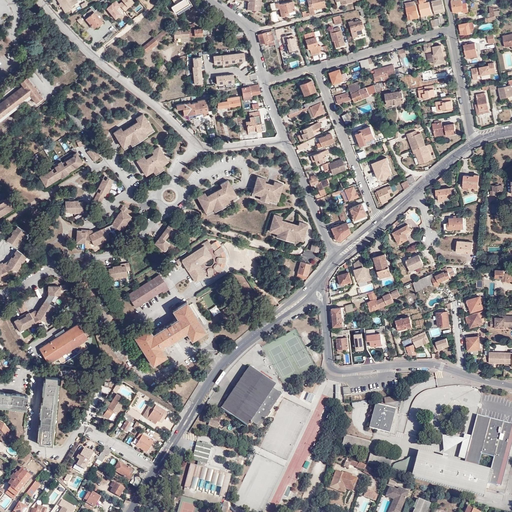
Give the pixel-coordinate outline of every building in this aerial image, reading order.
[(57,0),(65,12),(71,9),(72,8),(72,7),(72,6),(77,2),(75,0),(57,0)] [(115,0),(106,7),(115,19),(121,14),(117,9),(121,5),(124,10),(135,2),(132,0),(115,0)] [(188,0),(181,0),(171,5),(176,14),(192,6),(188,0)] [(259,0),(242,0),(248,0),(247,10),(260,11),(259,0)] [(313,10),(314,10),(325,7),(323,0),(306,0),(308,7),(312,6),(313,10)] [(425,1),(424,0),(419,0),(420,4),(422,16),(431,14),(429,2),(424,3),(423,1),(425,1)] [(441,0),(436,0),(432,1),(435,13),(444,11),(441,0)] [(450,0),(453,12),(462,11),(463,13),(467,12),(466,3),(462,4),(461,0),(457,0),(454,1),(453,0),(450,0)] [(280,4),(280,3),(275,4),(276,9),(279,8),(281,17),(295,14),(292,1),(280,4)] [(414,2),(411,2),(411,6),(406,7),(408,19),(418,17),(416,5),(415,5),(414,2)] [(488,17),(496,15),(495,10),(495,8),(490,7),(491,13),(487,13),(488,17)] [(104,23),(92,10),(84,17),(94,29),(97,26),(98,28),(104,23)] [(339,15),(331,17),(333,24),(341,22),(339,15)] [(353,22),(352,20),(348,22),(352,37),(357,36),(355,30),(363,28),(361,20),(353,22)] [(470,33),(468,23),(460,24),(462,34),(470,33)] [(173,37),(188,36),(188,30),(187,30),(182,30),(182,27),(177,28),(177,31),(172,31),(173,37)] [(188,30),(188,36),(213,34),(213,30),(210,30),(209,29),(206,29),(206,28),(193,29),(193,27),(188,27),(188,30),(187,30),(188,30)] [(344,45),(339,27),(329,30),(332,41),(333,40),(335,47),(344,45)] [(153,39),(156,43),(168,32),(165,28),(153,39)] [(282,28),(275,30),(276,36),(277,39),(282,38),(280,33),(283,33),(282,28)] [(263,34),(262,31),(261,32),(258,34),(260,44),(265,42),(266,45),(269,44),(271,44),(270,42),(272,42),(271,41),(273,40),(273,37),(276,36),(275,30),(274,29),(271,29),(271,32),(263,34)] [(489,42),(495,41),(493,32),(478,35),(478,36),(487,35),(489,42)] [(505,47),(511,45),(511,33),(503,35),(505,47)] [(291,38),(290,35),(283,37),(287,52),(298,49),(295,37),(291,38)] [(271,44),(269,44),(270,46),(275,45),(275,49),(279,48),(277,39),(276,36),(273,37),(273,40),(271,41),(272,42),(270,42),(271,44)] [(315,37),(305,40),(308,48),(306,49),(308,56),(312,56),(312,53),(317,52),(322,51),(320,45),(318,45),(315,37)] [(155,44),(156,43),(153,39),(141,49),(145,53),(146,53),(155,44)] [(433,46),(432,42),(428,43),(428,46),(424,47),(425,52),(432,50),(435,64),(444,62),(441,45),(433,46)] [(475,42),(464,45),(466,57),(478,55),(475,42)] [(407,56),(405,49),(398,51),(400,58),(407,56)] [(0,62),(10,55),(8,52),(0,57),(0,62)] [(213,54),(214,64),(245,62),(244,52),(213,54)] [(139,56),(136,53),(121,66),(123,70),(139,56)] [(0,77),(17,64),(10,55),(0,62),(0,77)] [(192,57),(194,83),(203,83),(202,56),(192,57)] [(478,76),(497,72),(494,61),(489,62),(489,64),(471,68),(473,80),(478,79),(478,76)] [(384,81),(390,79),(389,74),(397,72),(395,65),(375,69),(376,73),(374,74),(376,81),(383,79),(384,81)] [(335,87),(342,84),(341,82),(351,78),(351,76),(348,76),(346,72),(341,73),(340,69),(330,73),(335,87)] [(237,82),(236,74),(216,75),(216,84),(237,82)] [(43,98),(27,76),(19,83),(21,86),(0,102),(0,117),(29,96),(35,104),(43,98)] [(511,84),(511,79),(508,80),(509,85),(499,87),(501,97),(504,96),(511,94),(511,88),(511,89),(510,85),(511,84)] [(315,91),(311,80),(307,82),(306,80),(303,81),(304,83),(300,85),(304,95),(315,91)] [(352,82),(347,84),(350,92),(336,97),(338,104),(354,99),(355,102),(370,96),(367,87),(362,89),(359,82),(353,84),(352,82)] [(250,95),(261,93),(257,85),(240,88),(242,101),(250,100),(250,95)] [(434,85),(424,86),(425,88),(418,90),(420,98),(436,95),(434,85)] [(404,102),(403,91),(385,93),(387,105),(404,102)] [(476,95),(478,103),(480,111),(488,109),(489,109),(486,93),(476,95)] [(310,106),(323,100),(322,96),(304,103),(305,104),(306,107),(310,106)] [(451,100),(451,96),(442,98),(442,100),(435,101),(437,110),(448,108),(453,107),(452,100),(451,100)] [(240,105),(240,99),(239,97),(228,99),(228,101),(222,102),(222,103),(218,103),(218,105),(217,105),(218,109),(240,105)] [(190,103),(189,102),(176,105),(177,110),(182,109),(183,115),(186,114),(186,115),(203,112),(203,114),(208,114),(205,100),(197,101),(197,102),(190,103)] [(310,107),(310,106),(306,107),(288,115),(290,119),(311,110),(314,117),(324,112),(321,103),(310,107)] [(480,111),(478,103),(475,104),(477,114),(489,112),(488,109),(480,111)] [(288,115),(306,107),(305,104),(288,111),(288,112),(281,114),(281,115),(282,117),(288,115)] [(258,111),(248,113),(249,121),(245,122),(246,132),(255,130),(255,132),(260,132),(259,123),(261,123),(258,111)] [(352,121),(348,113),(343,115),(347,123),(352,121)] [(147,128),(150,125),(143,114),(136,119),(138,122),(140,126),(125,136),(123,131),(121,128),(113,133),(120,144),(123,142),(126,145),(130,143),(134,141),(136,144),(143,139),(141,136),(145,134),(145,133),(149,131),(147,128)] [(140,126),(138,122),(123,131),(125,136),(140,126)] [(318,122),(302,129),(304,133),(301,134),(304,140),(314,135),(312,131),(320,127),(318,122)] [(443,132),(442,125),(442,122),(433,124),(434,134),(443,132)] [(454,123),(445,125),(447,135),(456,133),(454,123)] [(447,135),(445,125),(442,125),(443,132),(434,134),(435,137),(447,135)] [(357,134),(361,145),(367,143),(366,141),(375,138),(370,127),(359,131),(360,132),(357,134)] [(407,134),(408,137),(411,136),(416,152),(416,153),(418,156),(419,155),(422,163),(432,159),(430,153),(427,145),(426,145),(421,132),(418,134),(416,130),(407,134)] [(334,142),(331,133),(326,135),(327,136),(319,139),(322,146),(334,142)] [(84,138),(76,141),(79,148),(87,145),(84,138)] [(367,143),(361,145),(362,147),(376,141),(375,138),(366,141),(367,143)] [(308,146),(306,142),(297,145),(299,150),(308,146)] [(162,160),(166,158),(159,147),(151,152),(153,155),(156,159),(149,164),(146,160),(144,156),(136,161),(143,172),(147,170),(149,173),(153,171),(154,173),(162,168),(161,166),(165,164),(162,160)] [(100,158),(93,148),(87,153),(94,162),(100,158)] [(310,156),(312,161),(315,160),(316,164),(326,161),(324,157),(322,158),(321,156),(324,155),(328,153),(327,150),(310,156)] [(79,164),(82,162),(77,153),(73,156),(74,157),(72,157),(71,156),(66,159),(67,161),(66,161),(62,164),(61,162),(58,164),(58,165),(57,166),(56,164),(53,166),(55,168),(52,170),(50,171),(49,170),(44,173),(45,174),(44,175),(43,174),(43,175),(39,177),(45,186),(48,183),(49,184),(53,182),(52,181),(75,167),(76,168),(80,166),(79,164)] [(156,159),(153,155),(146,160),(149,164),(156,159)] [(389,162),(388,157),(373,163),(379,179),(381,178),(382,179),(388,176),(388,175),(392,174),(388,163),(389,162)] [(345,170),(341,160),(329,165),(333,175),(345,170)] [(68,173),(76,168),(75,167),(52,181),(53,182),(60,177),(61,179),(69,174),(68,173)] [(447,179),(444,175),(438,180),(441,184),(447,179)] [(467,185),(467,187),(478,188),(479,176),(473,176),(463,175),(463,184),(467,185)] [(99,207),(106,193),(111,184),(113,181),(104,176),(103,180),(102,181),(100,180),(97,185),(99,186),(98,188),(96,192),(98,192),(92,203),(99,207)] [(410,186),(416,183),(413,176),(407,179),(407,181),(410,186)] [(274,182),(273,185),(272,191),(263,188),(265,183),(266,179),(257,177),(254,189),(257,190),(256,194),(261,195),(260,198),(269,201),(270,198),(274,200),(275,196),(279,196),(283,184),(274,182)] [(220,185),(222,188),(224,193),(209,201),(206,197),(205,193),(197,198),(203,209),(207,207),(208,211),(213,208),(213,209),(217,207),(219,210),(226,205),(225,202),(229,200),(228,200),(233,197),(231,194),(234,192),(228,181),(220,185)] [(315,185),(314,184),(311,186),(311,188),(313,187),(314,190),(318,189),(320,196),(325,194),(321,183),(315,185)] [(491,196),(501,195),(501,191),(503,191),(502,186),(499,186),(499,184),(496,184),(496,186),(492,186),(493,191),(490,191),(491,196)] [(390,185),(378,191),(382,201),(388,198),(392,197),(390,194),(394,192),(390,185)] [(345,190),(344,189),(334,193),(335,195),(340,193),(345,191),(348,200),(358,196),(356,192),(355,192),(353,187),(345,190)] [(224,193),(222,188),(206,197),(209,201),(224,193)] [(437,202),(444,201),(444,198),(452,197),(451,188),(436,189),(437,202)] [(9,210),(13,208),(7,199),(4,201),(4,202),(3,203),(2,201),(0,201),(0,215),(5,212),(6,213),(10,211),(9,210)] [(83,200),(80,200),(80,202),(78,202),(78,201),(74,201),(74,200),(71,200),(71,203),(69,203),(69,202),(65,202),(65,212),(69,212),(69,213),(74,213),(74,212),(78,212),(78,213),(83,213),(83,216),(91,215),(91,208),(83,208),(83,200)] [(500,212),(499,203),(492,204),(492,212),(500,212)] [(348,208),(347,204),(340,207),(341,210),(344,217),(347,216),(344,210),(348,208)] [(365,215),(361,204),(350,208),(355,221),(362,218),(361,216),(365,215)] [(77,231),(76,241),(80,242),(80,243),(85,243),(85,242),(92,242),(94,246),(99,244),(98,243),(101,241),(105,239),(106,241),(110,239),(107,233),(113,230),(115,228),(117,229),(121,232),(124,228),(123,227),(125,224),(127,220),(128,221),(131,217),(127,214),(129,211),(122,206),(119,212),(120,214),(120,215),(119,214),(119,215),(114,221),(113,223),(112,222),(101,227),(102,229),(100,230),(93,233),(91,234),(90,231),(83,230),(83,233),(81,233),(81,231),(77,231)] [(274,215),(270,227),(274,228),(273,232),(277,234),(281,235),(281,239),(289,241),(290,238),(294,239),(295,239),(299,240),(300,236),(304,238),(308,225),(299,222),(298,226),(297,231),(280,226),(281,221),(282,217),(274,215)] [(463,217),(457,217),(454,218),(449,218),(449,222),(447,222),(447,229),(464,229),(463,217)] [(298,226),(281,221),(280,226),(297,231),(298,226)] [(340,240),(350,232),(346,222),(331,228),(336,239),(340,240)] [(176,233),(178,230),(170,224),(167,227),(166,228),(165,227),(156,238),(158,239),(157,240),(155,244),(163,250),(166,247),(166,248),(169,244),(165,240),(169,234),(174,238),(177,234),(176,233)] [(15,225),(14,228),(16,229),(15,230),(14,230),(11,234),(11,233),(9,235),(11,237),(10,238),(9,237),(7,241),(16,246),(18,243),(19,244),(21,240),(20,239),(23,236),(24,237),(26,233),(15,225)] [(411,230),(407,225),(393,233),(399,244),(408,239),(405,233),(411,230)] [(208,240),(176,261),(179,265),(183,263),(195,281),(198,281),(205,276),(206,274),(208,274),(208,277),(214,276),(213,273),(217,271),(219,273),(223,269),(221,266),(222,263),(226,263),(226,257),(222,257),(221,253),(224,251),(221,246),(219,248),(215,242),(211,244),(208,240)] [(473,242),(458,241),(457,252),(472,253),(473,242)] [(318,252),(320,245),(312,243),(310,250),(318,252)] [(0,280),(0,281),(1,277),(2,277),(7,274),(6,272),(9,270),(11,267),(15,270),(17,271),(20,267),(19,267),(21,263),(22,264),(24,260),(23,259),(26,256),(17,250),(15,254),(14,254),(15,254),(14,256),(13,255),(11,257),(12,258),(9,262),(8,262),(3,264),(2,263),(0,264),(0,280)] [(391,274),(385,254),(374,257),(380,278),(391,274)] [(424,265),(419,255),(406,261),(410,271),(424,265)] [(356,271),(360,284),(373,280),(369,267),(365,268),(362,258),(355,264),(357,270),(356,271)] [(307,276),(310,263),(300,260),(297,273),(307,276)] [(111,268),(110,266),(104,267),(105,275),(109,274),(110,279),(115,278),(114,277),(122,276),(123,277),(127,276),(126,271),(130,270),(129,263),(122,264),(122,266),(121,267),(121,266),(120,266),(113,267),(112,267),(112,268),(111,268)] [(413,282),(416,291),(425,287),(424,285),(432,281),(433,284),(435,286),(440,284),(439,282),(450,277),(447,268),(413,282)] [(511,269),(496,269),(496,277),(503,277),(503,280),(511,280),(511,269)] [(351,281),(349,272),(338,275),(341,284),(351,281)] [(168,289),(158,274),(126,294),(135,308),(161,292),(162,293),(168,289)] [(14,322),(19,331),(23,329),(23,330),(32,325),(31,324),(34,322),(35,323),(36,325),(41,322),(42,320),(45,322),(48,318),(47,318),(51,311),(52,312),(54,307),(49,304),(52,299),(53,295),(60,295),(60,291),(59,291),(59,287),(48,286),(48,291),(48,292),(47,292),(41,303),(43,304),(42,306),(38,312),(37,314),(34,312),(30,314),(29,313),(26,315),(26,316),(25,317),(24,315),(19,318),(20,320),(19,321),(18,320),(14,322)] [(376,298),(374,291),(368,293),(371,301),(368,303),(370,307),(369,308),(371,312),(379,308),(376,298)] [(377,301),(380,308),(381,311),(385,309),(384,307),(394,302),(390,293),(384,296),(384,298),(377,301)] [(483,309),(479,297),(467,301),(469,309),(470,309),(471,312),(483,309)] [(186,301),(172,311),(176,318),(152,333),(147,326),(133,335),(153,364),(166,356),(161,348),(186,333),(191,340),(205,331),(186,301)] [(28,310),(23,303),(17,306),(21,313),(28,310)] [(213,316),(220,312),(216,305),(209,309),(213,316)] [(343,325),(341,308),(332,308),(333,326),(343,325)] [(486,311),(466,316),(467,322),(469,321),(470,327),(482,324),(480,316),(486,315),(486,311)] [(450,325),(449,312),(437,313),(439,326),(450,325)] [(508,325),(508,326),(511,326),(511,315),(504,315),(504,317),(500,317),(496,317),(496,320),(491,320),(491,327),(504,327),(504,326),(504,325),(508,325)] [(412,327),(409,316),(395,319),(398,330),(412,327)] [(88,338),(79,324),(40,349),(49,363),(59,357),(62,362),(88,346),(84,340),(88,338)] [(384,333),(384,326),(379,326),(380,328),(374,329),(366,330),(367,340),(370,340),(370,344),(381,343),(380,333),(384,333)] [(412,337),(413,340),(416,347),(429,342),(425,332),(412,337)] [(480,336),(467,338),(468,350),(481,349),(480,336)] [(348,348),(347,337),(336,338),(338,352),(342,351),(342,349),(348,348)] [(437,344),(439,351),(444,349),(443,346),(449,344),(447,338),(436,342),(437,344)] [(313,344),(308,346),(311,354),(316,352),(313,344)] [(416,355),(413,345),(407,347),(409,355),(416,355)] [(127,361),(119,348),(111,354),(119,366),(127,361)] [(494,353),(494,352),(489,352),(489,362),(505,363),(505,352),(496,352),(496,353),(494,353)] [(275,385),(249,367),(221,409),(247,426),(250,421),(259,427),(281,394),(273,388),(275,385)] [(38,444),(50,446),(57,378),(45,377),(45,381),(43,396),(42,404),(41,418),(40,426),(39,441),(38,444)] [(57,378),(50,446),(52,446),(59,378),(57,378)] [(0,405),(26,409),(28,396),(23,396),(12,395),(4,394),(0,393),(0,405)] [(306,400),(312,402),(314,394),(308,393),(306,400)] [(108,408),(105,406),(99,415),(103,417),(103,416),(108,419),(113,411),(115,412),(117,413),(122,404),(117,402),(120,397),(117,394),(111,403),(108,408)] [(367,401),(352,403),(353,409),(368,407),(367,401)] [(394,409),(375,403),(368,428),(388,433),(394,409)] [(159,420),(161,422),(166,415),(167,412),(166,411),(165,410),(156,404),(154,408),(163,413),(159,420)] [(157,419),(159,420),(163,413),(154,408),(149,405),(143,415),(155,423),(157,419)] [(127,431),(134,419),(125,413),(122,417),(127,420),(122,428),(127,431)] [(221,418),(212,414),(208,425),(217,429),(221,418)] [(418,451),(413,469),(411,477),(483,497),(485,489),(498,493),(507,461),(511,440),(511,424),(477,416),(464,463),(418,451)] [(0,427),(1,428),(0,430),(0,438),(3,440),(2,442),(7,445),(10,441),(8,440),(8,439),(5,437),(9,428),(4,422),(0,419),(0,427)] [(153,441),(140,433),(137,438),(139,439),(136,444),(147,451),(153,441)] [(371,442),(344,435),(342,446),(368,453),(371,442)] [(212,446),(197,442),(194,452),(192,460),(198,462),(197,466),(190,464),(184,488),(225,498),(231,475),(204,467),(205,463),(207,464),(212,446)] [(107,458),(111,451),(105,447),(97,459),(102,462),(105,457),(107,458)] [(83,451),(92,456),(94,453),(85,448),(83,451)] [(25,462),(31,455),(26,451),(23,454),(21,457),(20,458),(25,462)] [(84,470),(92,456),(83,451),(80,456),(82,457),(77,465),(84,470)] [(392,458),(370,452),(368,463),(390,469),(392,458)] [(350,464),(356,467),(359,463),(347,458),(344,467),(348,468),(350,464)] [(511,467),(511,462),(507,461),(498,493),(505,494),(511,467)] [(119,462),(114,470),(130,480),(133,475),(130,473),(132,470),(119,462)] [(363,469),(365,470),(373,475),(379,478),(382,474),(374,470),(374,471),(367,466),(359,462),(359,463),(356,467),(363,469)] [(411,477),(413,469),(399,465),(393,467),(392,473),(408,477),(410,478),(411,477)] [(11,486),(7,492),(10,494),(11,493),(15,497),(32,476),(24,470),(24,469),(22,468),(18,473),(17,472),(15,475),(14,474),(10,478),(11,479),(8,483),(11,486)] [(357,479),(351,476),(350,479),(345,477),(346,475),(344,474),(336,471),(329,488),(341,492),(343,485),(353,489),(357,479)] [(124,489),(113,482),(110,487),(113,488),(110,492),(120,498),(124,489)] [(32,485),(26,494),(30,497),(37,489),(32,485)] [(386,497),(394,500),(396,501),(390,511),(400,511),(409,492),(399,488),(398,490),(390,487),(386,497)] [(364,496),(376,501),(378,495),(374,494),(375,493),(367,490),(364,496)] [(88,504),(94,508),(100,497),(92,492),(91,494),(88,493),(84,499),(87,501),(86,503),(88,504)] [(0,499),(0,506),(4,510),(13,500),(5,493),(0,499)] [(73,511),(76,508),(63,499),(59,505),(62,507),(59,511),(73,511)] [(425,511),(429,504),(419,499),(418,501),(415,509),(413,511),(425,511)] [(24,511),(27,508),(19,503),(14,511),(24,511)]
